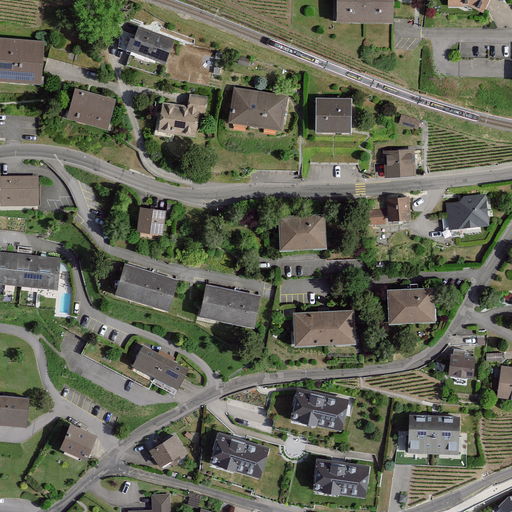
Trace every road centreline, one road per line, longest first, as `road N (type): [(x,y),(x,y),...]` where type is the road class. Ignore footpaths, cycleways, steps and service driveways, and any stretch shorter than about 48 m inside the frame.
road 1 (residential): [(106,462),(142,430),(218,388),(410,361),(434,347),(511,226)]
road 2 (residential): [(221,192),(359,189),(511,172)]
road 3 (residential): [(0,150),(51,152),(155,186),(221,192)]
road 4 (residential): [(109,42),(152,166),(221,192)]
road 5 (residential): [(281,511),(106,462)]
